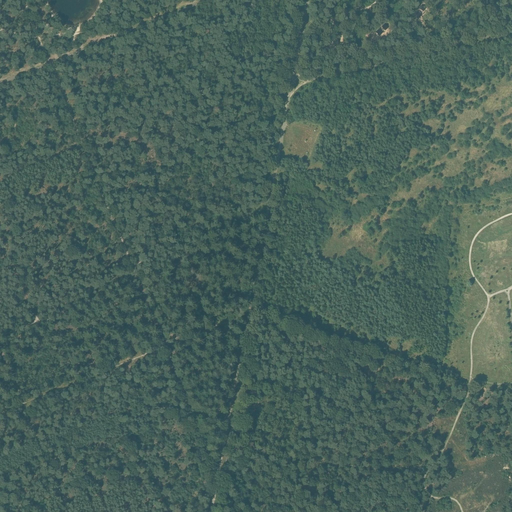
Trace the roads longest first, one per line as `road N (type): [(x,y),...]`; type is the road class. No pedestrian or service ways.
road 1 (unclassified): [(249,310),(308,0)]
road 2 (track): [(291,86),(511,33)]
road 3 (track): [(211,511),(249,310)]
